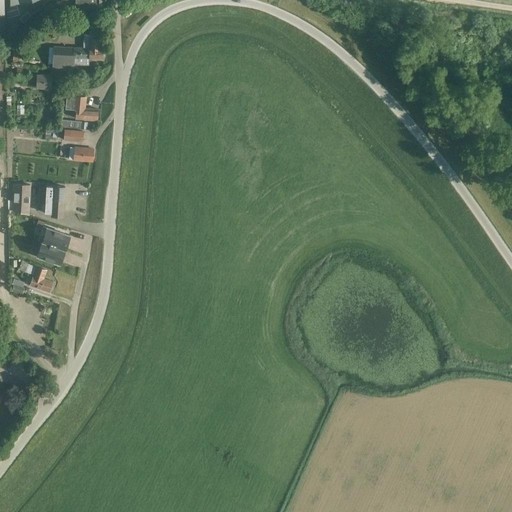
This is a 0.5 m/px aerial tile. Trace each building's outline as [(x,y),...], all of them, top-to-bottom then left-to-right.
[(68,0),(69,10),(97,9),(98,6),(104,6),(103,0),(68,0)] [(7,27),(0,33),(0,35),(5,40),(13,33),(7,27)] [(89,65),(89,58),(103,58),(103,47),(100,47),(100,38),(89,38),(89,47),(74,47),(53,46),(52,70),(74,71),(74,58),(75,58),(75,64),(89,65)] [(14,47),(12,62),(20,63),(22,48),(14,47)] [(16,81),(37,81),(37,86),(50,87),(51,74),(29,73),(30,70),(28,70),(28,66),(17,66),(16,81)] [(75,118),(83,119),(97,120),(98,109),(85,108),(86,95),(63,93),(63,104),(75,105),(76,107),(75,118)] [(46,127),(45,140),(51,140),(51,133),(53,133),(52,139),(57,140),(58,133),(59,134),(59,128),(46,127)] [(64,129),(63,140),(82,142),(83,131),(64,129)] [(70,147),(69,158),(91,161),(93,149),(70,147)] [(13,202),(30,202),(31,184),(14,183),(13,201),(13,202)] [(64,204),(65,187),(40,185),(39,194),(45,194),(45,203),(64,204)] [(13,202),(13,201),(10,201),(11,210),(12,210),(29,214),(30,202),(13,202)] [(64,204),(45,203),(45,204),(43,204),(41,205),(41,210),(43,211),(45,211),(45,213),(51,213),(51,214),(63,215),(64,204)] [(42,241),(64,249),(69,234),(47,227),(42,241)] [(59,263),(64,249),(42,241),(37,255),(59,263)] [(46,270),(36,267),(36,266),(26,262),(26,261),(22,259),(18,269),(33,274),(30,285),(49,292),(53,281),(44,278),(46,270)] [(23,292),(24,287),(14,284),(13,289),(23,292)]
